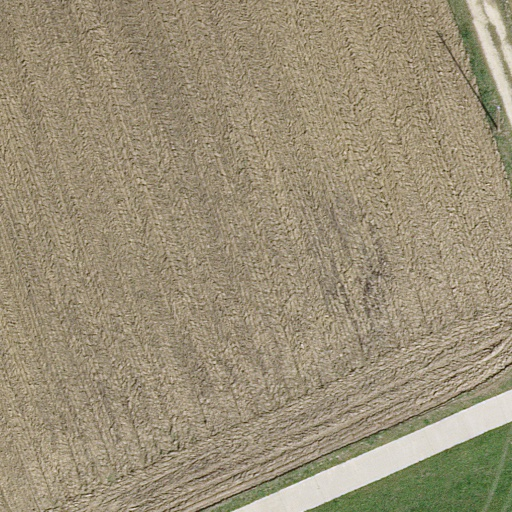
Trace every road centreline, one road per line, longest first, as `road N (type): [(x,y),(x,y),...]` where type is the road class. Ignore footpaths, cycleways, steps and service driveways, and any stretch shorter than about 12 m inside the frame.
road 1 (track): [(262,511),(511,397)]
road 2 (track): [(511,127),(466,0)]
